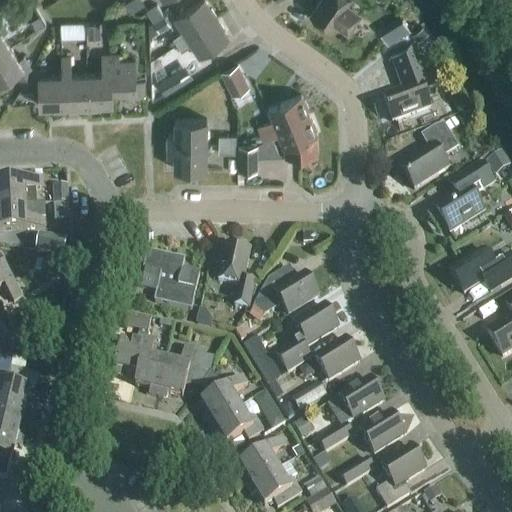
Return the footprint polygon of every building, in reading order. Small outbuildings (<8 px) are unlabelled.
[(321,0),(310,17),(329,31),(333,25),(348,36),(361,16),(347,6),(350,0),(321,0)] [(172,39),(177,46),(216,21),(204,1),(174,21),(182,33),(172,39)] [(388,43),(410,28),(400,14),(378,29),(388,43)] [(8,33),(0,20),(0,55),(10,48),(3,36),(8,33)] [(216,21),(177,46),(182,54),(191,48),(199,60),(229,41),(216,21)] [(18,61),(10,48),(0,55),(0,83),(14,75),(23,88),(31,71),(23,58),(18,61)] [(437,88),(432,76),(423,79),(411,49),(389,58),(402,92),(382,99),(391,124),(429,110),(423,94),(437,88)] [(111,93),(112,93),(127,92),(127,99),(145,98),(144,82),(136,83),(135,61),(119,62),(119,55),(110,56),(111,93)] [(102,74),(86,75),(88,112),(97,112),(97,106),(113,105),(112,93),(111,93),(110,56),(101,56),(102,74)] [(70,57),(61,58),(62,76),(64,107),(79,106),(79,112),(88,112),(86,75),(71,76),(70,57)] [(220,73),(232,97),(249,88),(237,65),(220,73)] [(182,69),(159,84),(165,94),(189,79),(182,69)] [(39,88),(39,108),(55,107),(55,113),(65,113),(64,107),(62,76),(47,77),(47,71),(31,71),(23,88),(39,88)] [(260,135),(287,125),(309,117),(301,96),(267,109),(272,122),(257,128),(260,135)] [(309,117),(287,125),(260,135),(263,143),(278,137),(283,150),(293,146),(294,158),(316,157),(316,137),(317,137),(309,117)] [(166,136),(166,146),(206,146),(206,121),(174,120),(174,136),(166,136)] [(442,126),(434,129),(420,138),(428,150),(399,168),(414,192),(448,170),(441,160),(457,150),(442,126)] [(219,146),(235,146),(235,138),(219,138),(219,146)] [(206,171),(206,146),(166,146),(166,156),(174,156),(174,171),(206,171)] [(235,146),(219,146),(219,155),(235,155),(235,146)] [(238,147),(238,173),(256,173),(257,147),(238,147)] [(458,195),(434,210),(449,234),(483,213),(473,197),(492,185),(480,167),(451,185),(458,195)] [(0,208),(25,207),(37,206),(36,191),(43,191),(42,182),(24,183),(24,182),(0,183),(0,208)] [(68,205),(67,187),(52,188),(53,206),(68,205)] [(25,207),(0,208),(0,233),(26,232),(26,231),(45,230),(44,221),(46,221),(45,206),(37,206),(25,207)] [(38,236),(35,253),(47,255),(63,259),(66,242),(38,236)] [(249,252),(226,247),(218,283),(237,288),(232,307),(249,310),(255,283),(243,281),(249,252)] [(463,296),(482,284),(490,296),(511,282),(511,260),(509,256),(492,266),(483,251),(449,272),(463,296)] [(184,262),(147,254),(142,273),(144,273),(141,289),(157,293),(154,304),(191,312),(199,277),(181,273),(184,262)] [(47,256),(43,275),(64,280),(68,261),(47,256)] [(0,291),(4,290),(14,305),(21,300),(11,285),(12,284),(0,266),(0,291)] [(288,318),(318,299),(304,277),(287,287),(279,274),(268,282),(253,309),(264,317),(281,307),(288,318)] [(511,317),(486,333),(502,359),(511,352),(511,300),(504,305),(511,317)] [(307,350),(338,331),(324,308),(293,327),(301,340),(275,357),(287,376),(313,360),(307,350)] [(253,309),(249,318),(259,325),(264,317),(253,309)] [(26,343),(52,326),(42,311),(16,329),(26,343)] [(123,329),(139,333),(142,320),(126,316),(123,329)] [(148,397),(157,399),(166,364),(151,361),(154,343),(146,342),(150,321),(142,320),(139,333),(140,333),(139,340),(138,340),(137,345),(130,375),(136,376),(134,388),(149,391),(148,397)] [(0,355),(3,360),(19,348),(9,334),(0,340),(0,355)] [(107,360),(104,375),(122,379),(124,374),(130,375),(137,345),(120,342),(116,362),(107,360)] [(345,342),(314,361),(328,383),(359,364),(345,342)] [(182,399),(184,393),(185,388),(199,390),(208,377),(210,374),(189,370),(192,352),(185,350),(181,367),(166,364),(157,399),(165,401),(166,396),(182,399)] [(11,370),(24,372),(26,363),(13,360),(11,370)] [(210,374),(208,377),(199,390),(208,400),(200,405),(209,419),(203,422),(208,429),(240,410),(232,398),(248,388),(242,379),(227,389),(227,388),(226,389),(210,374)] [(383,404),(369,381),(339,400),(353,423),(383,404)] [(0,409),(23,415),(26,401),(32,402),(34,393),(0,384),(0,409)] [(299,414),(325,398),(317,386),(291,402),(299,414)] [(289,404),(281,409),(289,422),(297,417),(289,404)] [(0,434),(23,440),(25,431),(19,429),(23,415),(0,409),(0,434)] [(248,423),(240,410),(208,429),(212,436),(217,433),(226,447),(244,436),(248,443),(262,434),(253,419),(248,423)] [(404,438),(390,415),(360,434),(374,457),(404,438)] [(352,438),(345,427),(318,444),(325,455),(352,438)] [(21,449),(23,440),(0,434),(0,460),(12,462),(15,447),(21,449)] [(246,480),(241,483),(246,491),(278,472),(270,459),(286,450),(281,442),(239,468),(246,480)] [(297,459),(304,456),(300,449),(292,452),(297,459)] [(381,468),(390,483),(375,492),(387,510),(411,495),(404,485),(425,472),(411,449),(381,468)] [(324,455),(312,462),(319,473),(330,466),(324,455)] [(346,489),(374,472),(366,460),(338,477),(346,489)] [(278,472),(246,491),(251,499),(256,496),(264,509),(282,498),(286,505),(300,496),(291,481),(296,479),(288,466),(278,472)] [(318,480),(304,489),(311,500),(325,492),(318,480)] [(433,489),(423,495),(429,505),(440,499),(433,489)] [(363,511),(356,497),(344,503),(348,511),(363,511)]
